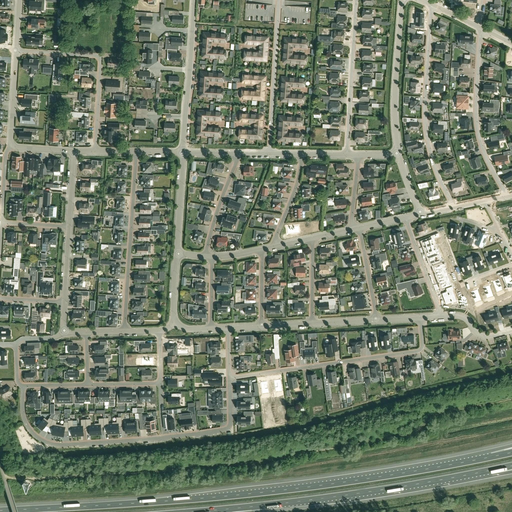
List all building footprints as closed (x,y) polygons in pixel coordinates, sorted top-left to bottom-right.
[(44,0),(38,0),(39,2),(30,1),(29,10),(41,11),(42,2),(45,2),(44,0)] [(490,4),(490,12),(496,12),(496,15),(503,16),(503,13),(504,7),(501,7),(501,5),(500,5),(500,4),(500,1),(497,1),(497,4),(496,5),(494,5),(491,5),(491,4),(490,4)] [(338,3),(338,11),(347,11),(347,4),(338,3)] [(372,18),(372,10),(363,10),(363,13),(362,14),(362,16),(363,16),(363,18),(372,18)] [(172,23),(183,23),(183,16),(180,16),(179,14),(179,11),(169,11),(169,15),(173,15),(172,23)] [(146,16),(146,13),(136,12),(135,18),(142,18),(141,24),(152,24),(152,17),(146,16)] [(414,24),(414,28),(420,28),(421,25),(423,25),(424,17),(424,13),(417,13),(416,25),(414,24)] [(0,21),(8,22),(9,15),(0,14),(0,21)] [(347,19),(347,17),(338,17),(337,28),(345,29),(345,25),(346,25),(346,22),(347,21),(347,19)] [(44,20),(45,20),(45,19),(32,19),(32,21),(29,21),(28,28),(38,28),(38,24),(43,25),(44,20)] [(447,23),(444,22),(442,25),(438,23),(435,30),(442,33),(447,23)] [(362,24),(362,31),(371,32),(371,24),(362,24)] [(416,30),(411,28),(408,27),(408,31),(413,34),(413,35),(412,43),(416,43),(416,42),(422,42),(422,41),(423,40),(423,38),(422,37),(422,36),(415,35),(415,33),(416,30)] [(334,39),(343,40),(343,39),(344,38),(344,36),(343,36),(344,32),(335,32),(332,32),(331,36),(334,37),(334,39)] [(203,38),(202,38),(202,42),(203,42),(203,45),(211,45),(211,42),(212,38),(207,37),(207,36),(208,33),(204,33),(203,38)] [(219,34),(208,33),(207,36),(207,37),(212,38),(211,42),(218,42),(219,34)] [(39,40),(42,40),(43,34),(36,34),(36,37),(28,36),(27,44),(28,44),(28,45),(32,45),(32,44),(34,44),(34,46),(39,46),(39,44),(39,40)] [(226,41),(227,41),(227,37),(226,37),(226,34),(219,34),(218,42),(226,43),(226,41)] [(245,44),(253,44),(253,36),(251,36),(251,35),(247,35),(247,36),(246,36),(245,38),(244,38),(244,42),(245,42),(245,44)] [(257,36),(253,36),(253,44),(260,45),(260,41),(264,41),(264,39),(264,37),(261,37),(261,36),(257,35),(257,36)] [(458,43),(457,46),(466,47),(467,43),(472,44),(473,37),(461,36),(460,43),(458,43)] [(260,45),(259,49),(268,49),(268,47),(269,47),(269,43),(268,43),(268,37),(264,37),(264,39),(264,41),(260,41),(260,45)] [(377,38),(363,37),(363,45),(372,46),(372,42),(376,43),(377,38)] [(166,43),(165,49),(167,49),(174,50),(175,50),(175,45),(182,46),(182,38),(172,38),(171,43),(166,43)] [(288,43),(289,41),(288,41),(289,38),(285,38),(284,44),(283,44),(283,47),(284,48),(284,50),(292,51),(292,47),(292,43),(288,43)] [(293,38),(292,39),(289,38),(288,41),(289,41),(288,43),(292,43),(292,47),(299,47),(300,39),(296,39),(296,38),(293,38)] [(302,38),(302,39),(300,39),(299,47),(307,48),(307,46),(308,46),(308,42),(307,42),(307,40),(306,40),(306,39),(302,38)] [(436,45),(436,46),(435,47),(434,48),(434,49),(434,50),(435,50),(435,52),(445,53),(445,46),(447,46),(447,42),(441,42),(441,45),(436,45)] [(143,49),(142,63),(150,63),(151,58),(152,53),(151,53),(151,50),(153,50),(153,43),(148,43),(148,50),(143,49)] [(201,51),(202,52),(202,57),(206,57),(206,55),(206,53),(211,53),(211,49),(211,45),(203,45),(203,48),(202,47),(201,51)] [(333,53),(342,54),(343,46),(334,45),(330,45),(330,53),(333,53)] [(495,47),(493,50),(489,48),(486,54),(493,58),(495,53),(498,48),(495,47)] [(167,53),(167,60),(170,60),(181,61),(181,54),(176,54),(174,53),(174,50),(167,49),(167,53)] [(210,57),(210,59),(214,59),(214,58),(217,58),(218,50),(211,49),(211,53),(206,53),(206,55),(206,57),(210,57)] [(267,52),(268,49),(259,49),(259,52),(259,56),(263,57),(263,58),(263,61),(267,61),(267,56),(268,56),(268,52),(267,52)] [(223,59),(223,58),(225,58),(225,56),(226,56),(226,52),(225,52),(225,50),(218,50),(217,58),(219,58),(219,59),(223,59)] [(283,62),(287,62),(287,60),(287,58),(291,59),(292,55),(292,51),(284,50),(284,53),(283,53),(282,57),(283,57),(283,62)] [(250,60),(252,60),(252,52),(245,51),(244,54),(243,54),(243,58),(244,58),(244,60),(246,60),(245,61),(249,61),(250,60)] [(363,52),(362,53),(362,55),(362,59),(371,59),(372,52),(363,51),(363,52)] [(259,56),(259,52),(252,52),(252,60),(255,60),(255,61),(259,62),(259,61),(263,61),(263,58),(263,57),(259,56)] [(295,63),(298,63),(299,55),(292,55),(291,59),(287,58),(287,60),(287,62),(291,63),(291,64),(295,64),(295,63)] [(306,58),(306,56),(299,55),(298,63),(300,63),(300,64),(304,65),(304,64),(306,64),(306,62),(307,62),(307,58),(306,58)] [(461,63),(461,67),(470,67),(470,60),(469,60),(470,55),(465,55),(464,59),(461,59),(461,63)] [(421,57),(411,56),(411,64),(414,64),(415,63),(420,64),(420,62),(421,61),(422,59),(421,58),(421,57)] [(334,59),(334,60),(331,60),(330,68),(342,69),(342,61),(341,61),(342,57),(336,57),(336,60),(334,59)] [(25,64),(24,64),(24,68),(29,69),(29,71),(34,71),(34,69),(38,69),(38,64),(38,63),(37,63),(37,60),(33,60),(33,59),(30,59),(30,60),(25,59),(25,64)] [(75,74),(74,74),(80,75),(86,75),(86,71),(93,71),(94,70),(94,68),(93,67),(93,65),(90,65),(90,64),(84,63),(84,64),(80,64),(79,71),(75,71),(75,74)] [(444,68),(445,65),(435,63),(435,65),(434,66),(434,68),(435,69),(434,70),(440,71),(440,72),(444,73),(444,74),(449,74),(449,69),(444,68)] [(53,67),(52,80),(61,81),(62,64),(58,64),(58,65),(58,66),(56,66),(56,67),(53,67)] [(364,65),(363,72),(372,73),(373,65),(364,65)] [(484,75),(484,76),(492,77),(492,68),(485,67),(485,71),(484,72),(484,75)] [(209,71),(209,72),(205,72),(205,75),(205,76),(209,77),(209,81),(215,81),(216,73),(213,73),(213,72),(209,71)] [(139,72),(139,79),(146,79),(146,82),(151,82),(151,88),(155,88),(156,80),(150,79),(150,72),(139,72)] [(205,76),(205,75),(205,72),(201,72),(201,77),(200,77),(199,81),(200,81),(200,84),(208,84),(209,83),(209,81),(209,77),(205,76)] [(224,73),(222,73),(222,72),(218,72),(218,73),(216,73),(215,81),(223,82),(223,79),(224,80),(225,76),(224,75),(224,73)] [(242,83),(250,83),(251,75),(248,75),(249,74),(245,74),(245,75),(243,75),(243,77),(242,77),(242,81),(243,81),(242,83)] [(254,74),(254,75),(251,75),(250,83),(257,84),(257,80),(261,80),(261,78),(262,78),(262,76),(258,76),(258,75),(254,74)] [(339,74),(330,74),(330,82),(339,82),(339,79),(340,78),(340,76),(339,76),(339,74)] [(257,84),(257,88),(265,88),(265,86),(266,86),(266,82),(265,82),(266,76),(262,76),(262,78),(261,78),(261,80),(257,80),(257,84)] [(179,77),(169,77),(169,84),(179,85),(179,77)] [(280,87),(281,87),(281,89),(289,90),(290,86),(290,82),(286,82),(286,80),(286,77),(282,77),(282,83),(281,83),(280,87)] [(290,86),(296,86),(297,78),(294,78),(294,77),(290,77),(290,78),(286,77),(286,80),(286,82),(290,82),(290,86)] [(299,78),(297,78),(296,86),(304,87),(304,85),(305,85),(306,81),(305,81),(305,79),(303,79),(303,78),(299,77),(299,78)] [(86,78),(82,78),(82,86),(85,86),(84,90),(89,91),(89,87),(91,87),(91,85),(92,84),(92,82),(91,81),(91,80),(86,79),(86,78)] [(460,78),(460,86),(469,86),(469,78),(460,78)] [(372,79),(363,79),(362,86),(371,87),(372,79)] [(116,90),(119,90),(119,81),(107,81),(107,91),(116,92),(116,90)] [(419,83),(412,83),(412,88),(411,88),(411,92),(415,92),(416,93),(418,93),(418,92),(419,92),(420,91),(420,89),(419,89),(419,83)] [(484,85),(483,92),(494,93),(494,92),(494,88),(496,88),(497,86),(497,83),(492,83),(491,86),(484,85)] [(208,84),(200,84),(200,87),(199,86),(199,90),(200,90),(199,96),(203,96),(204,94),(204,92),(208,92),(208,88),(208,84)] [(433,90),(433,91),(439,92),(439,93),(443,93),(443,85),(434,84),(434,86),(433,87),(433,89),(433,90)] [(204,94),(203,96),(207,96),(207,97),(211,98),(211,97),(214,97),(215,89),(208,88),(208,92),(204,92),(204,94)] [(265,88),(257,88),(257,91),(256,95),(260,96),(260,97),(260,100),(264,100),(265,95),(266,95),(266,91),(265,91),(265,88)] [(224,91),(223,91),(223,89),(215,89),(214,97),(217,97),(217,98),(221,98),(221,97),(222,97),(222,95),(223,95),(224,91)] [(289,94),(289,90),(281,89),(281,92),(280,92),(280,96),(281,96),(280,101),(284,102),(285,99),(285,97),(289,98),(289,94)] [(340,90),(331,89),(331,97),(340,97),(340,90)] [(247,99),(249,99),(250,91),(242,90),(242,93),(241,93),(240,96),(242,97),(241,99),(243,99),(243,100),(247,100),(247,99)] [(256,100),(260,100),(260,97),(260,96),(256,95),(257,91),(250,91),(249,99),(252,99),(252,100),(256,101),(256,100)] [(468,108),(468,96),(462,96),(462,92),(457,91),(457,100),(455,100),(455,104),(457,104),(457,108),(468,108)] [(369,93),(360,92),(360,100),(369,100),(369,93)] [(79,101),(82,102),(82,108),(90,108),(90,97),(85,97),(85,94),(80,93),(79,101)] [(25,94),(26,94),(26,99),(22,99),(21,106),(32,107),(32,100),(38,100),(38,95),(25,94)] [(285,97),(285,99),(284,102),(288,102),(288,103),(292,103),(292,102),(295,102),(296,94),(289,94),(289,98),(285,97)] [(304,95),(296,94),(295,102),(298,102),(298,103),(302,104),(302,103),(303,103),(303,101),(304,101),(305,97),(304,97),(304,95)] [(419,104),(419,101),(416,101),(416,100),(416,101),(414,101),(414,100),(414,101),(411,101),(411,104),(410,104),(411,104),(411,106),(410,106),(411,106),(411,109),(414,109),(413,110),(414,110),(414,109),(416,109),(416,110),(416,109),(419,109),(419,106),(420,107),(420,106),(419,106),(419,104),(420,104),(419,104)] [(494,113),(495,108),(499,109),(500,100),(490,100),(490,104),(483,103),(482,110),(483,110),(483,112),(494,113)] [(147,101),(137,101),(136,108),(146,109),(147,101)] [(176,102),(166,101),(166,109),(176,109),(176,102)] [(105,107),(105,112),(107,113),(106,116),(115,117),(115,113),(115,109),(117,109),(118,103),(116,103),(113,103),(113,104),(108,104),(107,103),(107,107),(105,107)] [(339,103),(330,103),(330,110),(339,111),(339,108),(340,107),(340,105),(339,104),(339,103)] [(433,109),(433,112),(437,112),(440,112),(442,112),(442,104),(441,104),(439,104),(439,103),(433,103),(433,109)] [(368,106),(359,106),(359,113),(368,114),(368,106)] [(210,110),(206,110),(206,111),(202,111),(202,113),(202,115),(206,115),(206,119),(213,120),(213,112),(210,111),(210,110)] [(26,112),(26,116),(21,116),(20,123),(32,124),(32,123),(31,123),(32,117),(35,117),(35,112),(36,112),(26,111),(25,112),(26,112)] [(198,123),(206,123),(206,119),(206,115),(202,115),(202,113),(202,111),(198,111),(198,116),(197,116),(197,120),(198,120),(198,121),(198,123)] [(220,111),(216,111),(216,112),(213,112),(213,120),(221,120),(221,118),(222,118),(222,114),(221,114),(221,112),(220,112),(220,111)] [(240,120),(240,122),(248,122),(248,114),(246,114),(246,113),(242,112),(242,114),(240,113),(240,116),(239,115),(239,119),(240,120)] [(251,113),(251,114),(248,114),(248,122),(254,123),(255,123),(255,119),(259,119),(259,117),(259,115),(255,114),(255,113),(251,113)] [(255,119),(255,123),(254,123),(254,126),(262,127),(263,124),(264,124),(264,120),(263,120),(263,115),(259,115),(259,117),(259,119),(255,119)] [(283,121),(283,119),(284,116),(279,116),(279,122),(278,122),(278,126),(279,126),(279,128),(287,129),(287,125),(287,121),(283,121)] [(287,116),(287,117),(284,116),(283,119),(283,121),(287,121),(287,125),(294,125),(294,117),(291,117),(291,116),(287,116)] [(297,116),(297,117),(294,117),(294,125),(302,126),(302,124),(303,124),(303,120),(302,120),(302,118),(301,118),(301,117),(297,116)] [(340,118),(331,118),(331,125),(340,126),(340,118)] [(468,118),(460,119),(460,123),(461,122),(461,128),(463,128),(464,129),(466,129),(467,128),(468,128),(468,118)] [(356,119),(356,127),(365,128),(365,120),(356,119)] [(499,119),(489,119),(489,122),(485,122),(484,132),(491,132),(491,128),(492,128),(494,126),(494,125),(499,125),(499,119)] [(146,121),(136,121),(135,128),(145,129),(146,121)] [(439,125),(434,125),(434,126),(432,127),(432,129),(433,130),(433,132),(439,132),(439,133),(443,133),(443,126),(445,126),(446,122),(440,122),(439,125)] [(113,142),(113,140),(113,136),(114,136),(115,129),(117,129),(119,129),(119,123),(109,123),(109,129),(109,131),(107,131),(105,130),(105,132),(104,132),(104,134),(104,135),(104,136),(104,138),(104,140),(106,140),(106,141),(108,141),(108,142),(113,143),(113,142)] [(175,124),(165,123),(165,131),(175,132),(175,124)] [(197,129),(197,135),(201,135),(201,132),(201,131),(205,131),(206,127),(206,123),(198,123),(197,125),(196,125),(196,129),(197,129)] [(258,134),(258,136),(258,139),(262,139),(262,134),(263,134),(263,130),(262,130),(262,127),(254,126),(254,130),(254,134),(258,134)] [(201,135),(205,135),(205,136),(209,137),(209,135),(212,136),(212,127),(206,127),(205,131),(201,131),(201,132),(201,135)] [(214,137),(218,137),(218,136),(220,136),(220,134),(221,134),(221,130),(220,130),(220,128),(212,127),(212,136),(214,136),(214,137)] [(278,140),(282,141),(282,138),(282,136),(286,137),(287,133),(287,129),(279,128),(279,131),(277,131),(277,135),(278,135),(278,140)] [(20,132),(19,139),(31,140),(32,135),(36,135),(37,129),(26,129),(26,132),(24,131),(24,133),(20,132)] [(49,141),(58,141),(58,129),(50,129),(49,141)] [(244,138),(247,138),(247,130),(239,129),(239,131),(238,131),(238,135),(239,135),(239,137),(240,138),(240,139),(244,139),(244,138)] [(254,130),(247,130),(247,138),(250,138),(250,139),(254,140),(254,138),(258,139),(258,136),(258,134),(254,134),(254,130)] [(331,131),(330,139),(339,140),(339,136),(340,136),(340,134),(340,133),(340,132),(331,131)] [(87,142),(87,132),(77,132),(76,142),(87,142)] [(282,136),(282,138),(282,141),(286,141),(286,142),(290,142),(290,141),(293,141),(293,133),(287,133),(286,137),(282,136)] [(301,134),(293,133),(293,141),(295,141),(295,142),(299,143),(299,142),(301,142),(301,140),(302,140),(302,136),(301,136),(301,134)] [(365,134),(356,133),(355,134),(355,135),(355,137),(355,141),(367,141),(368,136),(364,136),(365,134)] [(491,142),(489,143),(490,150),(500,147),(499,141),(504,140),(503,135),(490,137),(491,137),(492,142),(491,142)] [(472,138),(465,140),(468,150),(474,148),(472,138)] [(407,149),(413,148),(414,153),(423,151),(423,149),(424,148),(423,146),(422,145),(422,144),(417,145),(416,141),(413,142),(413,140),(405,141),(406,143),(407,149)] [(443,144),(437,144),(437,145),(436,146),(437,148),(438,149),(438,151),(443,151),(447,151),(447,144),(449,143),(449,140),(443,140),(443,144)] [(503,156),(496,157),(497,165),(509,162),(507,156),(511,155),(510,151),(507,151),(503,152),(503,156)] [(12,167),(12,171),(16,172),(16,171),(19,171),(23,171),(23,162),(21,162),(21,157),(13,157),(12,167)] [(28,158),(28,161),(25,161),(24,176),(29,177),(30,170),(34,170),(34,159),(35,159),(35,158),(32,158),(32,157),(29,157),(29,158),(28,158)] [(478,157),(470,160),(473,169),(476,168),(477,168),(479,168),(479,166),(481,166),(478,157)] [(42,177),(43,164),(44,164),(44,163),(41,163),(41,159),(40,159),(40,158),(37,158),(37,159),(35,159),(34,159),(34,170),(38,170),(37,177),(42,177)] [(44,167),(44,174),(48,175),(48,172),(54,173),(54,172),(55,159),(51,159),(51,160),(48,160),(48,162),(48,167),(44,167)] [(443,166),(444,167),(443,169),(444,171),(445,171),(445,173),(451,171),(451,172),(455,171),(453,164),(455,163),(454,160),(448,161),(449,165),(443,166)] [(148,165),(143,165),(143,172),(151,172),(151,167),(152,162),(148,162),(148,165)] [(258,162),(246,162),(246,168),(244,168),(244,175),(253,175),(253,172),(253,166),(258,166),(258,162)] [(420,162),(415,164),(416,168),(418,167),(421,174),(425,173),(426,176),(431,175),(429,171),(429,169),(430,168),(429,166),(428,166),(427,164),(422,166),(420,162)] [(223,172),(224,166),(214,163),(213,170),(223,172)] [(92,165),(83,164),(83,166),(82,167),(81,169),(82,170),(82,172),(91,173),(92,165)] [(339,171),(339,176),(348,176),(348,174),(349,173),(349,171),(348,170),(348,169),(344,169),(344,164),(336,164),(336,171),(339,171)] [(374,164),(368,164),(368,170),(364,170),(364,177),(374,176),(373,170),(371,170),(371,167),(374,167),(374,164)] [(119,172),(119,176),(126,177),(127,166),(120,165),(119,172)] [(307,170),(307,172),(307,173),(307,176),(316,177),(316,173),(326,174),(327,166),(311,165),(311,169),(308,169),(307,170)] [(291,178),(292,171),(287,170),(288,167),(284,167),(284,172),(284,173),(281,172),(281,175),(282,176),(282,177),(291,178)] [(503,177),(506,183),(511,179),(511,168),(503,170),(505,174),(505,175),(503,177)] [(481,178),(480,174),(474,175),(474,178),(477,178),(478,185),(488,183),(487,182),(488,181),(488,179),(487,178),(486,177),(481,178)] [(153,175),(150,175),(149,178),(142,178),(141,186),(150,187),(150,179),(153,179),(153,175)] [(214,179),(210,177),(207,185),(208,185),(207,189),(213,190),(214,187),(216,188),(217,187),(218,186),(219,184),(218,183),(219,182),(213,180),(214,179)] [(457,183),(452,184),(452,186),(451,187),(452,189),(453,190),(453,191),(462,189),(461,182),(463,181),(462,178),(456,179),(457,183)] [(244,195),(245,186),(251,187),(251,183),(239,181),(239,185),(236,184),(235,194),(244,195)] [(126,182),(119,182),(118,193),(125,193),(126,182)] [(278,187),(279,188),(278,197),(282,197),(282,193),(285,193),(286,186),(282,186),(282,183),(279,182),(278,187)] [(342,182),(339,183),(336,183),(336,186),(339,186),(340,194),(348,193),(348,185),(342,186),(342,182)] [(91,183),(81,183),(81,184),(80,185),(80,187),(81,188),(81,190),(86,190),(86,191),(90,191),(91,183)] [(395,183),(386,185),(387,191),(389,191),(390,193),(394,192),(393,191),(394,190),(396,189),(395,183)] [(308,189),(302,189),(302,197),(303,197),(307,197),(309,197),(309,196),(309,195),(310,195),(310,192),(309,192),(309,189),(311,189),(311,186),(308,186),(308,189)] [(203,188),(202,192),(205,192),(204,198),(207,198),(207,200),(210,201),(210,200),(214,200),(215,193),(210,193),(211,190),(203,188)] [(140,193),(140,200),(149,200),(149,197),(150,197),(150,193),(150,189),(144,189),(144,193),(140,193)] [(429,195),(428,195),(429,198),(430,198),(430,199),(439,197),(438,196),(439,195),(439,193),(438,193),(437,191),(435,192),(434,189),(430,190),(430,193),(429,193),(429,195)] [(44,192),(43,209),(44,209),(44,214),(44,216),(49,217),(49,216),(53,216),(53,207),(49,207),(50,207),(50,205),(50,197),(50,193),(51,193),(44,192)] [(373,197),(372,194),(366,194),(367,198),(362,198),(363,205),(372,204),(371,197),(373,197)] [(114,198),(117,198),(117,209),(124,209),(125,199),(118,198),(118,195),(114,195),(114,198)] [(383,198),(382,198),(383,201),(384,201),(384,204),(390,203),(391,208),(393,207),(399,206),(400,206),(399,203),(400,202),(399,200),(398,198),(391,200),(391,196),(385,198),(383,198)] [(227,207),(238,211),(241,204),(244,205),(247,198),(239,197),(237,202),(230,199),(227,207)] [(18,216),(19,211),(23,211),(23,207),(23,199),(16,199),(16,204),(11,203),(10,215),(18,216)] [(154,206),(154,203),(148,203),(148,206),(141,206),(140,213),(150,213),(151,206),(154,206)] [(89,204),(80,204),(79,211),(88,212),(89,204)] [(295,208),(295,218),(296,218),(302,218),(302,211),(310,211),(309,204),(301,205),(301,208),(296,208),(295,208)] [(201,205),(199,212),(202,213),(201,219),(202,219),(207,221),(211,210),(207,209),(208,206),(207,206),(201,205)] [(32,207),(27,207),(27,211),(26,212),(26,214),(27,214),(27,215),(28,216),(30,216),(30,215),(36,216),(37,209),(31,208),(32,207)] [(359,212),(361,221),(368,220),(367,215),(367,214),(369,213),(368,208),(362,209),(362,211),(359,212)] [(111,216),(116,217),(116,226),(123,226),(124,215),(117,215),(117,212),(111,212),(111,216)] [(264,217),(263,223),(266,224),(273,225),(274,218),(270,217),(270,214),(264,214),(263,217),(264,217)] [(344,219),(345,218),(344,214),(333,216),(334,220),(335,220),(336,223),(344,222),(344,219)] [(236,225),(238,218),(227,215),(226,218),(223,217),(220,226),(232,229),(233,224),(236,225)] [(140,219),(140,226),(150,226),(150,222),(159,222),(160,216),(153,216),(147,216),(147,219),(140,219)] [(90,224),(94,224),(94,217),(83,217),(83,220),(79,220),(78,223),(77,223),(77,227),(78,227),(78,228),(89,228),(90,224)] [(292,223),(292,226),(287,227),(287,234),(299,232),(299,225),(301,225),(301,222),(292,223)] [(418,234),(420,235),(425,233),(427,232),(428,231),(427,229),(425,223),(420,225),(421,227),(417,228),(418,230),(417,232),(418,234)] [(452,224),(450,236),(457,237),(456,239),(460,240),(461,233),(458,232),(458,229),(459,225),(452,224)] [(467,227),(463,238),(470,241),(469,243),(472,244),(474,238),(471,237),(472,234),(474,229),(467,227)] [(122,242),(123,232),(119,232),(119,229),(113,228),(113,234),(114,236),(115,236),(115,241),(122,242)] [(149,240),(149,234),(157,234),(157,230),(144,230),(144,233),(139,233),(139,240),(149,240)] [(262,234),(262,231),(256,230),(256,233),(259,234),(258,236),(259,236),(258,241),(265,241),(266,234),(262,234)] [(9,232),(8,242),(16,242),(16,239),(15,238),(16,233),(14,233),(13,232),(11,231),(10,232),(9,232)] [(197,231),(194,241),(200,243),(203,233),(197,231)] [(226,236),(232,237),(232,238),(235,238),(236,241),(236,242),(238,242),(241,234),(227,232),(226,236)] [(395,244),(390,245),(391,249),(401,247),(400,243),(404,243),(401,232),(392,234),(395,244)] [(475,236),(472,245),(475,246),(476,244),(482,246),(486,235),(480,232),(478,238),(475,236)] [(37,246),(40,246),(40,240),(37,240),(37,234),(36,234),(35,233),(33,233),(32,234),(31,234),(30,239),(29,239),(29,243),(37,243),(37,246)] [(57,234),(56,234),(55,233),(52,233),(51,234),(50,234),(47,234),(43,234),(42,251),(47,251),(48,244),(56,244),(57,234)] [(427,240),(422,242),(424,247),(434,244),(433,240),(436,239),(434,234),(426,237),(427,240)] [(224,238),(218,238),(218,239),(217,240),(216,242),(217,243),(217,245),(227,246),(227,238),(224,237),(224,238)] [(371,246),(371,250),(379,248),(377,239),(375,239),(373,238),(371,239),(371,240),(370,240),(371,246)] [(77,240),(77,250),(77,252),(83,253),(83,251),(84,251),(85,241),(77,240)] [(348,241),(348,244),(346,245),(346,246),(345,247),(346,249),(347,250),(347,251),(356,249),(356,248),(357,247),(356,245),(355,244),(355,243),(353,243),(352,240),(348,241)] [(138,247),(138,254),(148,254),(148,253),(151,253),(151,247),(151,244),(145,243),(145,247),(138,247)] [(434,244),(424,247),(426,253),(438,248),(436,243),(434,244)] [(332,248),(332,244),(326,245),(326,249),(320,249),(320,250),(319,251),(319,253),(320,254),(320,256),(330,256),(330,248),(332,248)] [(113,259),(121,259),(121,249),(115,248),(115,245),(109,245),(109,249),(114,249),(113,259)] [(403,261),(410,259),(408,250),(405,251),(404,248),(399,249),(400,255),(401,256),(402,256),(403,261)] [(438,248),(426,253),(428,258),(438,255),(441,253),(439,248),(438,248)] [(383,260),(387,260),(385,253),(376,255),(376,259),(373,259),(372,259),(372,260),(374,269),(374,270),(375,270),(376,269),(381,268),(380,264),(382,264),(383,261),(383,260)] [(487,255),(484,256),(486,262),(489,261),(490,264),(498,261),(502,260),(499,253),(488,257),(487,255)] [(304,255),(303,254),(294,256),(295,259),(290,260),(291,267),(301,265),(301,261),(305,261),(304,259),(305,258),(305,257),(305,256),(304,255)] [(268,261),(268,264),(269,265),(269,266),(274,266),(278,266),(278,260),(278,258),(281,258),(281,255),(277,255),(277,258),(275,258),(275,259),(269,259),(269,260),(268,261)] [(350,255),(344,256),(344,259),(347,259),(348,266),(360,264),(359,257),(354,258),(351,258),(350,255)] [(438,255),(428,258),(430,264),(436,262),(437,264),(443,262),(442,259),(440,260),(438,255)] [(472,256),(469,257),(471,264),(474,263),(475,265),(477,270),(483,267),(479,256),(473,258),(472,256)] [(136,260),(136,267),(146,268),(146,261),(149,261),(150,257),(144,257),(143,261),(136,260)] [(467,261),(460,263),(464,274),(471,272),(469,268),(468,265),(471,264),(469,257),(466,258),(467,261)] [(77,262),(76,263),(76,265),(77,266),(76,267),(86,268),(87,260),(83,260),(83,261),(77,260),(77,262)] [(120,276),(120,265),(114,265),(114,262),(110,261),(110,264),(113,265),(112,275),(120,276)] [(320,265),(320,273),(329,273),(329,266),(332,266),(332,262),(327,262),(326,265),(320,265)] [(247,263),(247,271),(245,271),(245,274),(250,274),(250,272),(256,272),(256,263),(247,263)] [(443,263),(434,267),(436,272),(445,269),(443,263)] [(407,276),(415,273),(415,272),(416,270),(415,268),(414,268),(413,266),(410,267),(409,264),(399,266),(401,273),(405,272),(407,276)] [(10,279),(9,285),(4,284),(4,291),(14,292),(14,289),(18,289),(19,280),(18,280),(19,268),(20,269),(20,267),(14,267),(13,272),(13,276),(15,276),(15,280),(10,279)] [(195,275),(205,276),(206,269),(196,268),(195,275)] [(445,269),(436,272),(438,278),(447,274),(450,274),(448,268),(445,269)] [(354,279),(360,278),(359,272),(355,272),(354,269),(351,270),(352,273),(353,273),(354,279)] [(218,271),(218,277),(223,277),(224,277),(224,281),(232,281),(232,275),(228,275),(228,271),(218,271)] [(273,274),(268,274),(268,283),(276,283),(277,275),(279,275),(279,271),(273,271),(273,274)] [(40,286),(40,291),(40,294),(43,294),(44,295),(47,295),(48,294),(52,294),(53,282),(53,278),(45,278),(45,282),(43,282),(43,278),(43,272),(38,272),(37,286),(40,286)] [(139,274),(139,275),(135,275),(134,282),(147,282),(147,281),(148,281),(148,274),(139,274)] [(447,274),(438,278),(440,283),(449,280),(447,274)] [(510,274),(503,276),(507,287),(511,285),(511,278),(511,279),(510,274)] [(256,285),(256,276),(247,276),(247,285),(245,285),(245,288),(254,288),(254,285),(256,285)] [(376,278),(378,285),(387,283),(386,276),(376,278)] [(83,283),(83,277),(80,277),(80,280),(75,280),(75,287),(82,287),(82,283),(83,283)] [(108,281),(112,282),(111,292),(119,293),(119,282),(113,282),(113,278),(109,278),(108,281)] [(499,279),(492,281),(496,293),(503,290),(504,293),(507,291),(504,283),(501,284),(499,279)] [(326,283),(321,283),(319,283),(319,286),(318,286),(318,289),(319,289),(319,291),(329,291),(330,284),(331,284),(331,280),(326,280),(326,283)] [(449,280),(440,283),(442,289),(451,285),(449,280)] [(363,291),(362,284),(357,284),(357,281),(354,282),(354,285),(355,285),(356,292),(363,291)] [(410,281),(396,284),(398,291),(406,288),(408,292),(413,290),(415,295),(417,295),(418,296),(420,295),(421,294),(422,293),(420,287),(419,284),(418,284),(412,287),(410,281)] [(206,283),(193,282),(192,289),(205,290),(206,283)] [(217,286),(217,293),(228,293),(231,293),(231,289),(231,283),(227,283),(226,283),(226,286),(222,286),(217,286)] [(140,284),(140,288),(134,288),(134,290),(133,291),(133,293),(134,294),(134,295),(143,295),(143,288),(146,288),(146,284),(140,284)] [(484,293),(481,294),(484,302),(487,301),(487,299),(493,296),(489,285),(483,288),(484,293)] [(267,298),(276,298),(276,290),(279,290),(279,286),(271,286),(271,290),(268,289),(267,298)] [(446,291),(442,293),(444,299),(455,294),(452,286),(445,289),(446,291)] [(473,297),(469,298),(473,306),(476,305),(475,303),(481,300),(477,289),(471,291),(473,297)] [(79,295),(74,294),(74,299),(73,299),(72,302),(73,302),(73,306),(81,307),(82,295),(88,296),(88,291),(80,291),(79,295)] [(255,300),(255,291),(247,291),(247,293),(243,293),(243,300),(244,300),(244,303),(247,303),(247,300),(255,300)] [(205,303),(205,296),(199,296),(199,292),(192,292),(191,295),(195,295),(195,302),(205,303)] [(365,296),(363,296),(362,294),(353,296),(355,309),(363,308),(363,307),(367,306),(365,296)] [(388,294),(380,296),(382,305),(390,303),(388,294)] [(455,294),(444,299),(446,304),(451,303),(452,307),(459,304),(455,294)] [(118,298),(113,298),(113,295),(106,295),(106,298),(111,298),(110,309),(118,309),(118,298)] [(329,309),(329,305),(335,304),(334,298),(320,300),(321,303),(319,303),(319,310),(325,309),(325,311),(329,310),(329,309)] [(133,301),(133,304),(132,304),(132,308),(133,308),(132,309),(137,309),(136,310),(140,310),(140,309),(142,309),(142,302),(133,301)] [(217,305),(217,312),(227,312),(227,307),(230,307),(230,302),(224,302),(222,302),(222,305),(217,305)] [(267,306),(267,313),(279,313),(279,306),(282,306),(282,302),(273,302),(273,306),(267,306)] [(234,305),(235,308),(240,308),(240,310),(245,309),(246,314),(247,314),(248,315),(251,315),(251,313),(255,313),(255,306),(250,307),(250,305),(251,305),(251,303),(239,304),(234,305)] [(295,311),(296,311),(298,311),(299,311),(301,311),(304,311),(304,303),(298,303),(295,303),(295,311)] [(194,317),(198,317),(199,315),(201,315),(201,317),(206,317),(206,316),(206,314),(206,313),(206,310),(198,310),(198,306),(199,305),(188,304),(188,311),(189,311),(191,311),(191,317),(191,316),(193,316),(193,317),(194,317)] [(0,316),(7,317),(8,314),(8,311),(8,306),(0,305),(0,316)] [(14,307),(14,314),(14,317),(23,317),(24,314),(24,311),(24,307),(14,307)] [(43,315),(50,316),(50,314),(51,313),(51,311),(50,310),(50,309),(40,308),(40,311),(35,311),(35,314),(32,314),(32,321),(37,321),(37,317),(41,317),(43,317),(43,315)] [(511,308),(502,312),(504,318),(508,317),(511,316),(511,308)] [(82,313),(84,313),(84,310),(78,310),(78,314),(72,314),(72,315),(71,316),(71,318),(72,319),(72,321),(82,321),(82,313)] [(96,310),(96,315),(100,316),(105,316),(110,316),(110,321),(109,325),(111,325),(117,326),(117,315),(112,315),(112,312),(112,311),(105,311),(97,311),(96,310)] [(496,313),(484,316),(486,323),(490,322),(498,320),(497,317),(500,317),(498,310),(495,311),(496,313)] [(140,324),(140,315),(132,315),(132,324),(140,324)] [(41,322),(37,321),(32,321),(32,324),(31,328),(36,328),(36,327),(38,328),(37,331),(38,331),(39,332),(41,332),(42,331),(43,331),(43,324),(41,324),(41,322)] [(448,335),(447,335),(447,340),(460,339),(460,330),(453,331),(453,329),(448,330),(448,331),(448,335)] [(352,347),(348,348),(349,353),(353,352),(354,352),(355,353),(357,353),(358,352),(360,351),(359,348),(366,347),(366,345),(365,336),(365,330),(362,331),(362,341),(358,341),(358,342),(352,343),(352,347)] [(388,335),(381,336),(382,348),(389,347),(389,345),(389,342),(392,342),(392,332),(387,333),(388,335)] [(414,338),(414,335),(410,335),(410,336),(407,336),(407,333),(401,333),(401,337),(403,336),(404,343),(414,343),(413,338),(414,338)] [(239,340),(236,340),(236,351),(241,351),(244,351),(244,347),(244,343),(253,342),(253,335),(241,335),(241,340),(239,340)] [(368,335),(365,336),(366,345),(369,345),(370,348),(370,350),(377,349),(375,337),(368,338),(368,335)] [(334,355),(334,351),(337,351),(336,338),(329,339),(330,344),(325,345),(326,356),(334,355)] [(145,344),(145,340),(134,341),(134,345),(139,345),(139,352),(145,352),(145,351),(151,351),(151,349),(152,348),(152,346),(151,345),(151,344),(145,344)] [(100,346),(94,346),(94,347),(94,348),(94,350),(95,351),(95,353),(104,352),(104,345),(106,345),(106,341),(100,341),(100,346)] [(312,347),(309,347),(309,358),(315,358),(315,354),(317,354),(317,341),(312,341),(312,347)] [(73,342),(67,342),(67,345),(69,345),(69,353),(79,353),(79,351),(80,350),(80,348),(79,347),(79,346),(73,346),(73,342)] [(304,342),(300,342),(300,355),(303,354),(303,359),(304,359),(309,358),(309,347),(305,348),(304,342)] [(509,349),(507,342),(497,345),(498,348),(493,350),(498,358),(502,357),(500,351),(509,349)] [(34,353),(34,346),(35,346),(35,343),(32,343),(32,345),(30,346),(24,346),(25,348),(24,349),(24,351),(25,352),(25,353),(34,353)] [(217,343),(214,343),(211,344),(211,351),(212,351),(212,354),(219,353),(219,351),(220,351),(220,343),(217,343)] [(483,356),(486,349),(470,343),(467,350),(469,351),(469,352),(473,354),(474,352),(477,354),(477,355),(481,356),(481,355),(483,356)] [(177,345),(168,345),(168,352),(170,352),(170,354),(177,354),(177,345)] [(289,350),(285,350),(286,362),(295,361),(294,356),(293,352),(297,352),(296,345),(291,345),(289,346),(289,350)] [(446,353),(440,348),(436,354),(434,357),(442,363),(444,360),(442,359),(446,353)] [(273,353),(266,355),(266,357),(266,358),(267,358),(268,361),(268,364),(270,364),(271,364),(273,364),(274,363),(275,363),(274,356),(274,353),(273,353)] [(138,354),(138,357),(141,357),(141,364),(153,364),(153,358),(147,357),(147,354),(138,354)] [(105,355),(105,358),(95,358),(95,362),(96,362),(96,365),(104,365),(104,362),(106,362),(106,358),(111,358),(111,355),(105,355)] [(176,358),(176,356),(169,356),(169,358),(168,358),(168,366),(171,366),(174,366),(177,366),(177,358),(176,358)] [(241,359),(237,360),(237,370),(244,369),(244,359),(247,359),(247,356),(241,356),(241,359)] [(25,359),(25,363),(26,363),(26,366),(26,368),(29,368),(29,369),(31,369),(36,369),(36,366),(37,366),(37,362),(36,363),(36,359),(25,359)] [(406,360),(408,370),(419,368),(418,361),(413,361),(413,359),(406,360)] [(430,361),(426,368),(432,372),(436,366),(438,367),(440,365),(432,359),(430,362),(430,361)] [(399,373),(398,370),(397,361),(390,363),(391,371),(385,372),(386,377),(392,377),(392,374),(399,373)] [(381,377),(380,372),(379,364),(371,365),(372,374),(371,374),(372,379),(381,378),(381,382),(385,381),(384,377),(381,377)] [(356,367),(349,368),(350,372),(350,378),(353,378),(354,380),(361,379),(360,368),(356,368),(356,367)] [(79,371),(74,371),(74,368),(65,369),(65,372),(64,372),(64,379),(78,379),(78,375),(79,375),(79,371)] [(108,368),(101,368),(101,371),(95,371),(95,375),(97,375),(97,378),(102,378),(102,380),(106,380),(106,371),(108,371),(108,368)] [(24,376),(24,378),(25,379),(25,380),(35,380),(35,372),(37,372),(37,369),(36,369),(31,369),(31,373),(25,373),(25,375),(24,376)] [(335,371),(328,372),(329,382),(337,381),(335,371)] [(218,377),(218,373),(204,373),(204,380),(210,380),(210,385),(222,385),(222,377),(218,377)] [(315,374),(308,375),(309,385),(315,384),(317,384),(321,383),(321,379),(316,379),(315,374)] [(171,379),(171,380),(168,380),(168,387),(178,387),(178,381),(186,379),(186,375),(172,375),(172,379),(171,379)] [(288,378),(290,388),(297,387),(296,377),(288,378)] [(274,386),(271,386),(272,395),(275,394),(275,392),(282,391),(280,379),(273,380),(274,386)] [(267,381),(260,382),(262,394),(269,393),(269,395),(272,395),(271,386),(268,387),(267,381)] [(249,385),(237,385),(237,392),(242,392),(245,392),(245,395),(252,395),(252,392),(249,392),(249,385)] [(3,389),(0,390),(0,394),(2,394),(4,397),(12,393),(11,391),(12,390),(10,388),(9,388),(8,387),(3,390),(3,389)] [(209,401),(209,407),(215,407),(215,409),(220,409),(220,407),(223,407),(222,392),(216,392),(216,389),(209,389),(209,393),(209,401)] [(85,403),(85,401),(84,401),(84,391),(78,391),(78,397),(74,397),(74,403),(85,403)] [(93,397),(90,397),(90,391),(84,391),(84,401),(85,401),(90,401),(90,403),(93,403),(93,397)] [(104,402),(104,391),(98,391),(98,397),(94,397),(94,403),(98,403),(98,402),(104,402)] [(104,391),(104,402),(109,402),(109,406),(114,406),(114,397),(110,397),(110,391),(104,391)] [(117,403),(126,403),(126,391),(120,391),(120,396),(117,396),(117,403)] [(126,391),(126,403),(136,403),(136,396),(132,396),(132,391),(126,391)] [(146,400),(146,391),(140,391),(140,398),(136,398),(136,404),(143,404),(143,402),(147,401),(147,400),(146,400)] [(156,403),(156,397),(153,398),(152,391),(146,391),(146,400),(147,400),(150,400),(150,404),(156,403)] [(50,396),(50,392),(43,392),(43,403),(50,403),(50,399),(52,399),(52,396),(50,396)] [(54,404),(64,404),(64,392),(58,392),(58,397),(54,397),(54,404)] [(64,392),(64,404),(73,403),(73,397),(70,397),(70,392),(64,392)] [(37,399),(37,393),(29,393),(29,403),(35,403),(35,409),(41,409),(41,399),(37,399)] [(173,397),(171,397),(168,397),(169,403),(180,403),(179,397),(181,397),(181,393),(173,393),(173,397)] [(243,402),(238,402),(238,409),(250,409),(250,402),(252,402),(252,398),(243,398),(243,402)] [(209,415),(209,418),(212,418),(212,422),(223,422),(223,414),(222,414),(217,414),(217,411),(209,411),(209,415)] [(244,417),(238,417),(238,424),(250,424),(250,417),(253,417),(253,411),(243,412),(244,417)] [(189,426),(192,426),(191,415),(191,413),(180,414),(181,418),(181,419),(180,419),(181,422),(182,427),(184,427),(184,429),(189,428),(189,426)] [(167,414),(162,415),(164,426),(168,426),(168,429),(175,428),(174,418),(167,419),(167,414)] [(142,416),(143,425),(146,424),(147,431),(156,430),(154,418),(149,419),(149,415),(142,416)] [(39,419),(36,423),(38,425),(37,426),(42,430),(45,426),(49,427),(53,419),(50,418),(49,417),(47,420),(44,417),(42,421),(39,419)] [(117,422),(113,422),(113,423),(113,434),(119,433),(119,426),(122,426),(122,420),(121,418),(121,417),(116,417),(117,422)] [(99,423),(95,423),(95,425),(95,435),(101,434),(101,427),(104,427),(103,418),(98,418),(99,423)] [(108,418),(103,418),(104,427),(107,427),(107,434),(113,434),(113,423),(109,424),(108,418)] [(53,419),(49,427),(51,428),(53,429),(52,435),(58,436),(60,424),(56,424),(57,421),(55,420),(53,419)] [(81,425),(77,425),(78,436),(84,435),(83,428),(86,428),(86,419),(81,419),(81,425)] [(90,419),(86,419),(86,428),(86,430),(89,429),(90,435),(95,435),(95,425),(91,425),(90,419)] [(68,420),(68,422),(69,429),(71,429),(72,436),(78,436),(77,425),(77,424),(73,425),(73,420),(68,420)] [(60,424),(58,436),(63,437),(64,431),(69,431),(69,429),(68,422),(65,422),(64,422),(63,425),(60,424)]
